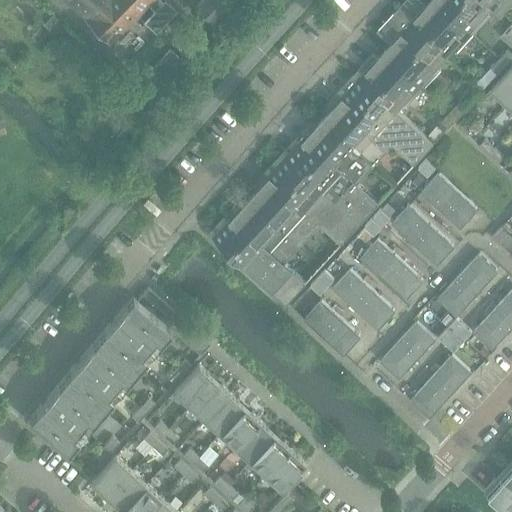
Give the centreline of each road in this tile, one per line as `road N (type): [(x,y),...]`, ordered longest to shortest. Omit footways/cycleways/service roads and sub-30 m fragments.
road 1 (residential): [(0,421),(369,0)]
road 2 (tertiary): [(0,354),(309,0)]
road 3 (tertiary): [(284,0),(0,323)]
road 4 (residential): [(398,511),(511,387)]
